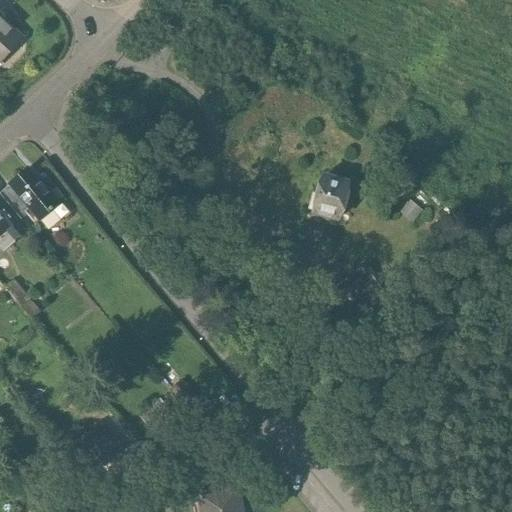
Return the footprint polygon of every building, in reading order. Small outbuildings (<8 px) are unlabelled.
[(0,17),(0,59),(21,37),(0,17)] [(38,182),(27,169),(8,186),(27,209),(38,223),(64,202),(44,178),(38,182)] [(347,180),(317,173),(311,181),(306,200),(307,214),(337,221),(347,180)] [(27,209),(8,186),(0,192),(0,193),(18,216),(27,209)] [(20,239),(0,216),(0,247),(4,253),(20,239)] [(383,295),(361,266),(325,295),(326,297),(334,307),(328,312),(339,327),(340,328),(383,295)] [(37,312),(11,282),(4,288),(30,318),(37,312)] [(334,307),(326,297),(310,309),(330,334),(339,327),(328,312),(334,307)] [(241,511),(238,487),(198,493),(201,511),(241,511)]
